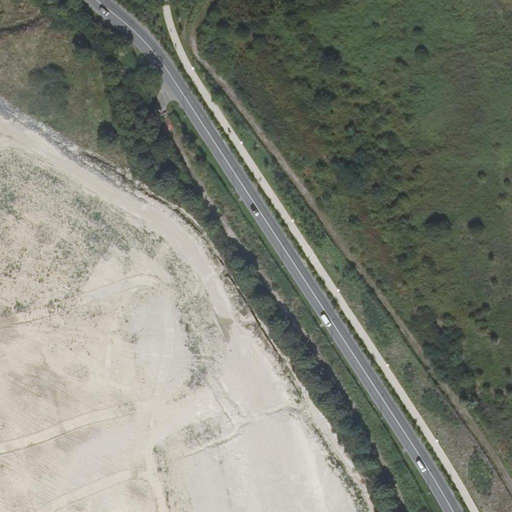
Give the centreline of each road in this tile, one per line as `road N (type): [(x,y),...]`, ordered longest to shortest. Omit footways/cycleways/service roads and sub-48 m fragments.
road 1 (secondary): [(96,0),(150,47),(452,511)]
road 2 (track): [(511,488),(199,54),(194,35),(213,0)]
road 3 (track): [(407,511),(316,348),(180,147),(163,111),(164,94),(177,86)]
